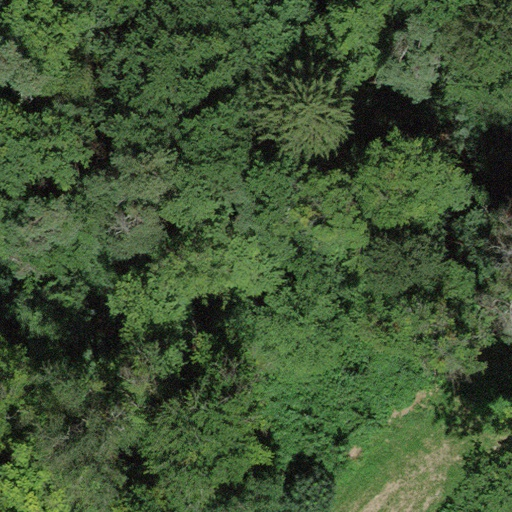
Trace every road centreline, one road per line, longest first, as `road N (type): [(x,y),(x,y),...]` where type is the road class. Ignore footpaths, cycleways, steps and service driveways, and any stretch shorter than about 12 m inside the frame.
road 1 (track): [(511,343),(427,341),(314,294),(230,224),(140,124),(115,40),(128,0)]
road 2 (track): [(361,313),(332,345),(233,392),(167,402),(0,463)]
road 3 (track): [(230,224),(253,279),(237,333),(204,396)]
